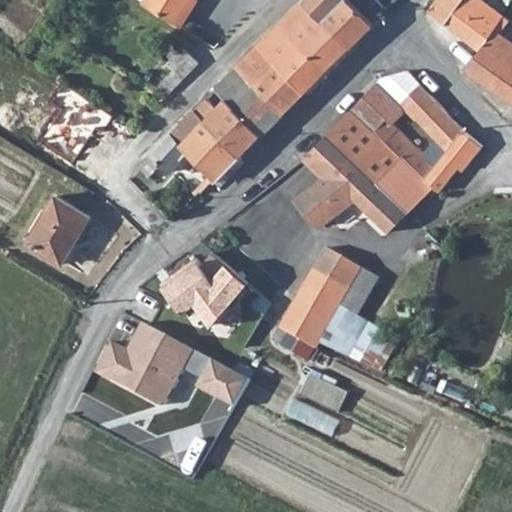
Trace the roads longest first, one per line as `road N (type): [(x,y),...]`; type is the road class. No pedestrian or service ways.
road 1 (residential): [(183,242),(115,185),(289,0)]
road 2 (residential): [(17,511),(77,384),(145,272),(183,242)]
road 3 (residential): [(212,219),(390,246),(511,180)]
road 4 (residential): [(212,219),(410,36)]
road 5 (residential): [(410,36),(511,151)]
